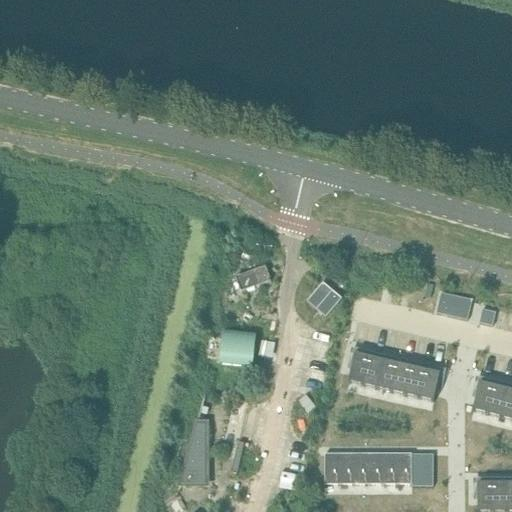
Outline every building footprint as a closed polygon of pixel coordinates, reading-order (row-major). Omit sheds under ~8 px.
[(236,279),(241,293),(271,282),(266,268),(236,279)] [(307,303),(326,319),(342,300),(323,284),(307,303)] [(255,348),(256,336),(224,333),(221,366),(253,369),(255,348)] [(350,376),(349,383),(434,403),(435,397),(437,389),(440,375),(355,356),(352,369),(350,376)] [(474,406),(473,412),(511,421),(511,392),(479,384),(476,398),(474,406)] [(198,420),(181,486),(206,486),(206,482),(206,474),(203,474),(203,466),(206,465),(206,421),(204,421),(198,420)] [(181,486),(180,489),(209,489),(209,426),(206,426),(206,465),(203,466),(203,474),(206,474),(206,486),(181,486)] [(238,477),(245,446),(239,445),(232,475),(238,477)] [(325,456),(324,486),(339,486),(339,456),(325,456)] [(354,456),(339,456),(339,486),(354,486),(354,456)] [(368,456),(354,456),(354,486),(368,486),(368,456)] [(383,456),(368,456),(368,486),(383,486),(383,456)] [(397,456),(383,456),(383,486),(397,486),(397,456)] [(412,456),(397,456),(397,486),(412,486),(412,456)] [(511,511),(511,485),(478,486),(478,499),(478,506),(477,511),(511,511)]
